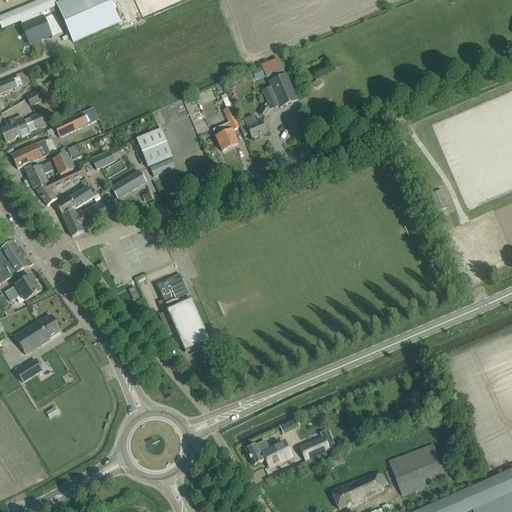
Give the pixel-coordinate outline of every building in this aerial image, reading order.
[(54,0),(43,0),(0,18),(0,21),(3,30),(57,7),(71,41),(118,22),(108,0),(66,0),(56,4),(54,0)] [(44,18),(22,28),(30,47),(52,37),(44,18)] [(16,45),(12,34),(0,38),(0,46),(2,51),(16,45)] [(279,59),(262,66),(267,79),(284,72),(279,59)] [(55,81),(77,72),(74,64),(52,74),(55,81)] [(269,83),(271,88),(262,92),(267,103),(264,107),(259,115),(265,118),(270,110),(279,107),(280,108),(298,101),(287,75),(269,83)] [(0,95),(16,90),(12,80),(0,85),(0,95)] [(37,92),(26,98),(32,108),(42,102),(37,92)] [(93,109),(81,114),(85,121),(96,116),(93,109)] [(238,145),(232,131),(239,128),(230,109),(223,112),(229,125),(213,132),(219,145),(218,145),(219,147),(222,152),(238,145)] [(29,133),(53,123),(48,111),(24,122),(22,117),(14,120),(5,124),(8,129),(1,132),(6,144),(21,137),(21,138),(30,135),(29,133)] [(80,114),(53,127),(59,139),(86,126),(80,114)] [(267,133),(263,124),(263,123),(257,125),(254,118),(244,122),(252,139),(267,133)] [(136,141),(148,168),(173,158),(161,130),(136,141)] [(20,152),(11,156),(17,170),(19,169),(26,166),(42,159),(50,155),(45,144),(37,148),(36,145),(20,152)] [(79,155),(81,154),(77,146),(67,151),(70,158),(73,158),(75,161),(80,158),(79,155)] [(109,155),(91,163),(95,172),(96,173),(114,165),(109,155)] [(61,176),(73,170),(66,156),(26,173),(34,190),(50,183),(46,174),(58,169),(61,176)] [(172,159),(150,169),(153,178),(176,169),(172,159)] [(95,172),(91,163),(82,167),(86,176),(95,172)] [(80,169),(46,185),(36,192),(47,207),(58,200),(52,192),(84,178),(80,169)] [(118,200),(146,183),(140,173),(111,189),(118,200)] [(74,211),(76,208),(77,209),(99,195),(96,192),(91,195),(87,188),(70,199),(57,208),(62,216),(74,211)] [(150,192),(143,195),(146,202),(153,199),(150,192)] [(439,192),(430,196),(437,213),(446,209),(439,192)] [(82,230),(110,217),(103,202),(75,215),(82,230)] [(82,230),(75,215),(74,211),(62,216),(72,238),(84,233),(82,230)] [(22,258),(13,242),(2,249),(0,250),(0,284),(20,273),(28,268),(25,262),(28,260),(26,256),(22,258)] [(107,269),(102,263),(97,267),(102,273),(107,269)] [(210,342),(192,301),(186,304),(183,298),(189,295),(180,274),(155,285),(162,301),(158,303),(163,314),(159,315),(168,336),(176,333),(185,353),(210,342)] [(37,286),(31,277),(5,293),(10,301),(17,297),(18,298),(21,296),(25,302),(34,297),(35,297),(37,296),(37,295),(41,293),(40,291),(42,289),(39,284),(37,286)] [(139,298),(135,288),(129,290),(133,301),(139,298)] [(60,332),(51,317),(39,324),(38,323),(14,338),(26,355),(49,341),(48,339),(60,332)] [(36,361),(16,373),(22,383),(42,371),(36,361)] [(412,409),(406,412),(408,418),(415,415),(412,409)] [(292,430),(299,426),(296,420),(296,419),(289,423),(292,430)] [(325,434),(304,445),(309,456),(338,442),(330,426),(322,429),(325,434)] [(256,446),(246,450),(246,451),(254,466),(253,466),(254,467),(264,462),(266,460),(270,467),(291,457),(284,444),(269,451),(265,441),(256,446)] [(447,481),(433,446),(389,463),(403,498),(447,481)] [(331,458),(334,467),(345,464),(342,454),(331,458)] [(334,469),(331,462),(321,466),(324,473),(334,469)] [(511,511),(511,472),(419,511),(474,511),(476,511),(475,511),(511,511)] [(341,489),(331,493),(339,510),(348,506),(384,491),(383,490),(377,477),(376,473),(360,480),(341,489)]
